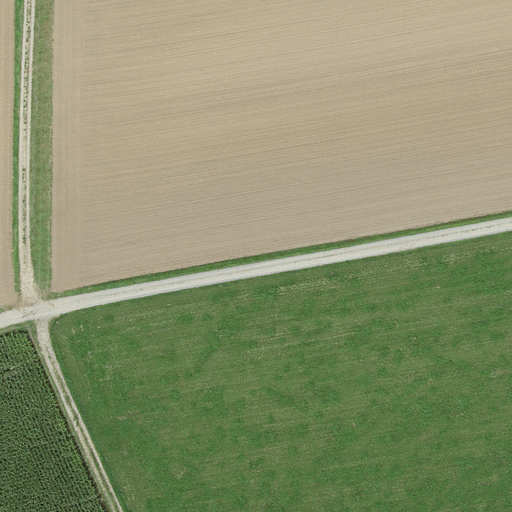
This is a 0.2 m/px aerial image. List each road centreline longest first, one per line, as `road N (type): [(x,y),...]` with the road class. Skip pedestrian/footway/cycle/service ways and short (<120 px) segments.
road 1 (track): [(121,511),(37,314),(28,230),(32,0)]
road 2 (track): [(0,326),(511,224)]
